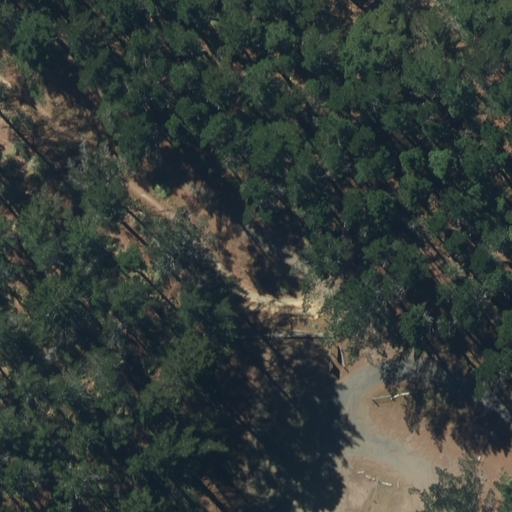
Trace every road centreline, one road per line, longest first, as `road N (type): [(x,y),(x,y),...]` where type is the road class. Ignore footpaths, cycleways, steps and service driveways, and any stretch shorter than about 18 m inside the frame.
road 1 (track): [(326,273),(103,79),(0,7)]
road 2 (track): [(511,394),(326,273)]
